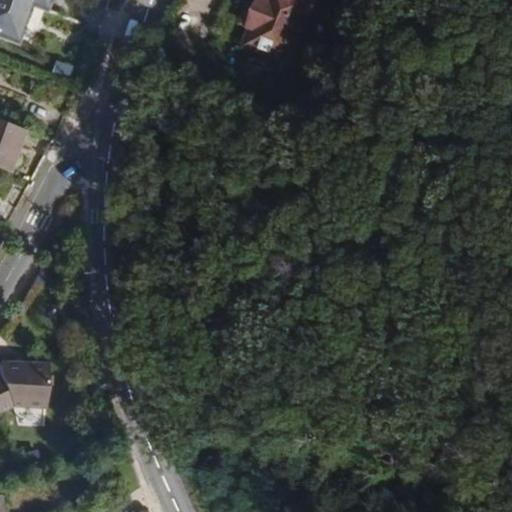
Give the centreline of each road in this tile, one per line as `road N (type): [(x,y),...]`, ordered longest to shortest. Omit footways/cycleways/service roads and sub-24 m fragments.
road 1 (secondary): [(118,94),(94,190),(100,292),(124,390),(172,511)]
road 2 (residential): [(0,289),(118,94)]
